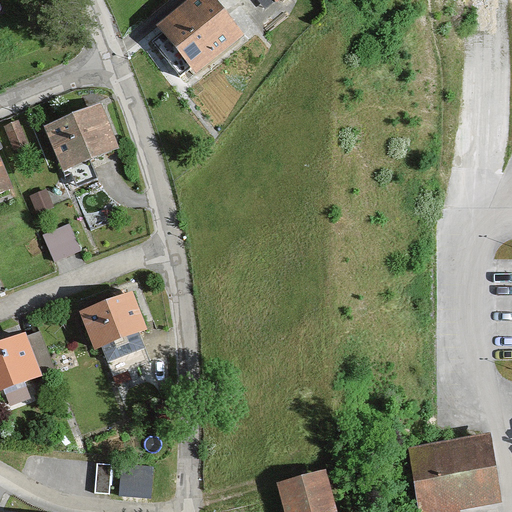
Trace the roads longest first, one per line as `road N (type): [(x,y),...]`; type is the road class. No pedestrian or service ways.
road 1 (residential): [(174,244),(184,278),(188,511)]
road 2 (residential): [(115,58),(174,244)]
road 3 (residential): [(174,244),(0,314)]
road 4 (residential): [(0,475),(52,505),(169,511)]
road 5 (residential): [(115,58),(0,107)]
